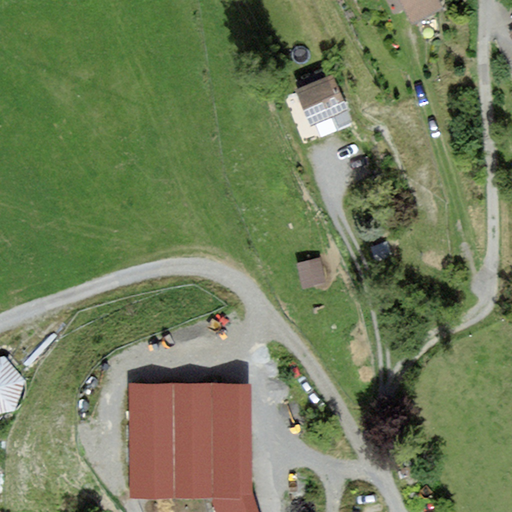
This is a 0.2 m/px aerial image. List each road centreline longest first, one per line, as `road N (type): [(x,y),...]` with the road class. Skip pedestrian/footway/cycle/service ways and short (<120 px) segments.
road 1 (track): [(395,9),(480,282),(493,287)]
road 2 (unclassified): [(493,290),(488,0)]
road 3 (track): [(385,385),(382,318),(361,255),(289,129)]
